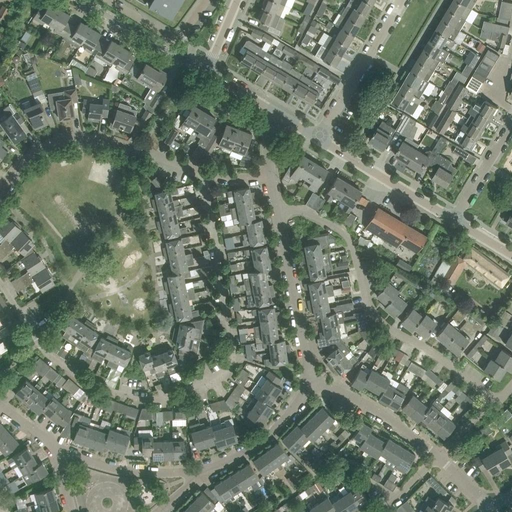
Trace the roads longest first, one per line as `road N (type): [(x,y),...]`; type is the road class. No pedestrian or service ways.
road 1 (residential): [(0,290),(73,376),(122,396),(172,398),(219,380),(230,345),(203,172)]
road 2 (residential): [(492,403),(373,315),(352,246),(337,227),(302,212),(278,214)]
road 3 (residential): [(0,190),(32,152),(69,137),(111,140),(203,172)]
road 4 (residential): [(278,214),(308,380)]
road 5 (residential): [(456,215),(317,137)]
road 6 (residential): [(398,0),(317,137)]
road 7 (residential): [(436,455),(379,412),(308,380)]
road 8 (residential): [(204,471),(120,468),(60,446)]
road 9 (residential): [(308,380),(257,442),(204,471)]
